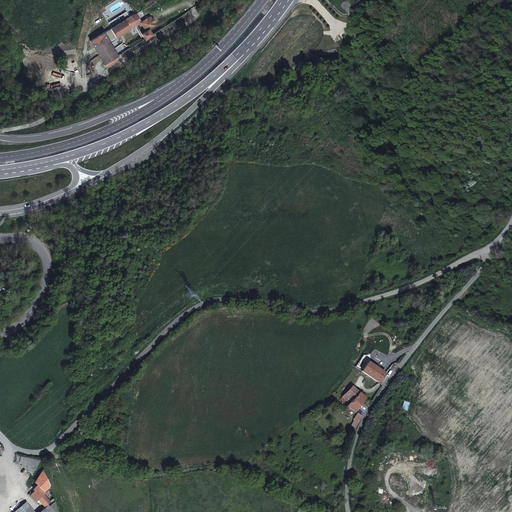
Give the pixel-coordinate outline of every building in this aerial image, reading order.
[(108,24),(111,29),(128,19),(125,13),(108,24)] [(135,15),(130,18),(135,27),(139,25),(141,24),(135,15)] [(111,29),(110,30),(116,39),(135,27),(130,18),(128,19),(111,29)] [(141,24),(139,25),(144,33),(149,31),(155,27),(150,18),(141,24)] [(145,40),(152,36),(149,31),(144,33),(141,35),(145,40)] [(90,43),(105,66),(106,65),(116,59),(118,58),(103,35),(90,43)] [(118,63),(116,59),(106,65),(108,68),(118,63)] [(386,375),(367,365),(361,373),(362,373),(380,384),(386,375)] [(358,394),(351,389),(341,399),(349,405),(358,394)] [(366,400),(358,394),(349,405),(348,406),(357,413),(366,400)] [(27,501),(16,511),(57,511),(56,500),(55,498),(52,503),(46,499),(52,488),(44,471),(37,482),(39,485),(34,489),(35,490),(30,495),(39,504),(41,502),(46,506),(48,508),(50,511),(35,511),(30,506),(30,505),(27,501)]
